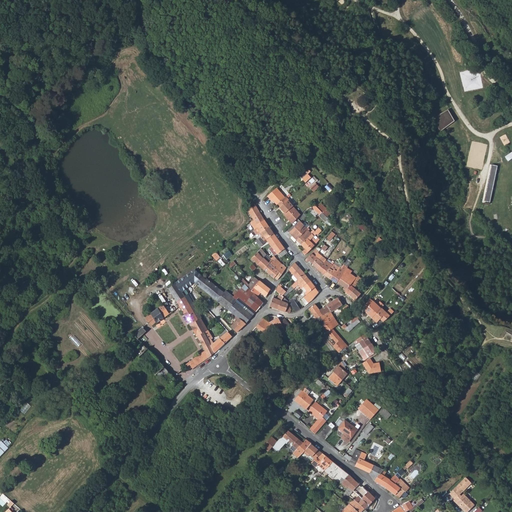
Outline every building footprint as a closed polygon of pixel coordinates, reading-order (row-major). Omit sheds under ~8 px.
[(456,121),(448,109),(434,118),(442,130),(456,121)] [(491,164),(485,197),(491,198),(497,166),(491,164)] [(302,182),(304,184),(310,179),(306,175),(305,174),(299,179),(302,182)] [(315,184),(309,189),(311,191),(313,193),(318,188),(316,185),(315,184)] [(276,206),(284,199),(276,190),(267,198),(272,204),(273,203),(276,206)] [(283,216),(291,226),(300,216),(292,208),(293,207),(285,198),(284,199),(276,206),(284,215),(283,216)] [(322,212),(321,213),(327,218),(330,214),(320,204),(318,207),(322,212)] [(268,227),(259,212),(255,206),(248,212),(252,218),(256,224),(254,226),(253,227),(254,230),(253,230),(257,235),(258,234),(268,227)] [(313,208),(320,215),(321,213),(315,206),(313,208)] [(296,240),(306,229),(307,229),(302,224),(301,223),(298,221),(294,225),(288,232),(291,235),(292,236),(296,240)] [(258,234),(260,237),(264,241),(273,234),(268,227),(258,234)] [(312,235),(306,229),(296,240),(302,245),(312,235)] [(317,234),(315,232),(312,235),(302,245),(305,249),(302,251),(305,255),(309,251),(315,245),(319,240),(320,240),(317,238),(315,240),(313,238),(317,234)] [(268,241),(277,254),(278,254),(284,249),(273,234),(264,241),(260,237),(255,241),(260,247),(268,241)] [(321,249),(318,247),(312,253),(315,255),(321,249)] [(262,248),(257,253),(270,263),(272,260),(271,259),(262,248)] [(229,249),(223,255),(227,259),(233,254),(229,249)] [(287,253),(284,249),(278,254),(281,257),(287,253)] [(251,259),(263,269),(264,270),(270,263),(257,253),(254,256),(251,259)] [(309,260),(313,264),(318,260),(312,254),(311,253),(305,260),(307,262),(309,260)] [(270,263),(264,270),(273,278),(274,278),(277,280),(286,268),(284,266),(280,263),(275,258),(274,256),(271,259),(272,260),(270,263)] [(322,265),(318,260),(313,264),(318,270),(322,265)] [(330,265),(325,261),(324,262),(322,265),(318,270),(324,275),(332,264),(333,263),(332,262),(330,265)] [(294,263),(289,270),(293,275),(292,276),(292,278),(295,282),(297,280),(303,273),(294,263)] [(339,268),(332,264),(324,275),(330,279),(339,268)] [(340,269),(339,268),(330,279),(336,283),(337,282),(347,268),(343,265),(340,269)] [(337,282),(346,289),(356,278),(357,277),(357,275),(356,275),(354,275),(353,276),(350,274),(352,272),(347,268),(337,282)] [(201,276),(195,270),(176,283),(184,298),(188,295),(185,291),(194,283),(195,284),(198,280),(201,276)] [(299,282),(303,287),(309,281),(303,273),(297,280),(295,282),(285,292),(281,295),(283,296),(284,298),(294,289),(293,288),(298,284),(299,282)] [(198,286),(228,310),(236,300),(232,297),(225,291),(223,293),(207,279),(206,279),(205,279),(201,276),(198,280),(195,284),(198,286)] [(247,287),(251,291),(255,286),(258,281),(259,281),(255,278),(247,287)] [(354,288),(360,281),(356,278),(346,289),(344,291),(355,300),(360,294),(354,288)] [(260,292),(266,296),(270,290),(259,281),(258,281),(255,286),(251,291),(257,297),(260,292)] [(304,297),(309,302),(313,299),(319,291),(309,281),(303,287),(309,292),(307,294),(304,297)] [(176,302),(179,307),(186,302),(184,298),(176,283),(170,287),(168,288),(176,302)] [(236,300),(228,310),(238,318),(246,324),(263,303),(257,297),(251,291),(247,287),(244,284),(241,287),(239,285),(235,290),(237,292),(232,297),(236,300)] [(279,286),(278,285),(275,290),(280,294),(281,295),(285,292),(280,287),(281,286),(280,285),(279,286)] [(188,295),(184,298),(186,302),(196,319),(200,318),(201,317),(191,301),(193,300),(196,297),(192,292),(188,295)] [(277,299),(273,297),(270,306),(278,310),(281,300),(283,296),(281,295),(279,299),(277,299)] [(296,311),(301,307),(293,298),(288,302),(296,311)] [(342,304),(338,298),(319,310),(324,315),(330,311),(342,304)] [(286,302),(281,300),(278,310),(290,313),(291,309),(290,308),(291,306),(288,305),(288,303),(286,302)] [(186,365),(189,369),(192,367),(193,368),(208,357),(209,358),(214,353),(202,333),(207,331),(200,318),(196,319),(186,302),(179,307),(189,323),(188,324),(196,337),(197,336),(205,351),(186,365)] [(170,314),(164,304),(146,317),(152,326),(156,323),(170,314)] [(317,320),(324,315),(319,310),(315,304),(309,309),(314,316),(310,319),(312,322),(317,320)] [(382,307),(372,317),(377,322),(381,318),(384,321),(387,319),(390,315),(382,307)] [(330,311),(324,315),(328,322),(334,317),(330,311)] [(317,320),(322,327),(328,322),(324,315),(317,320)] [(333,329),(339,325),(334,317),(328,322),(322,327),(325,330),(327,332),(329,330),(339,342),(342,339),(333,329)] [(230,327),(236,333),(246,324),(238,318),(230,327)] [(269,322),(263,318),(256,327),(264,333),(270,338),(274,332),(273,331),(278,327),(284,333),(287,330),(286,328),(280,323),(278,318),(269,322)] [(284,319),(280,323),(286,328),(289,324),(284,319)] [(146,332),(142,327),(126,343),(138,356),(138,357),(143,363),(149,370),(149,369),(155,376),(164,367),(153,354),(153,355),(147,348),(147,349),(138,339),(146,332)] [(207,331),(202,333),(214,353),(232,336),(228,332),(213,344),(211,339),(212,339),(207,330),(207,331)] [(336,343),(333,346),(339,352),(345,348),(339,342),(329,330),(327,332),(326,333),(336,343)] [(371,343),(365,333),(355,341),(356,344),(358,343),(359,342),(363,348),(364,347),(369,356),(376,352),(371,343)] [(348,346),(342,339),(339,342),(345,348),(346,348),(348,346)] [(366,358),(369,356),(364,347),(363,348),(362,349),(361,349),(366,358)] [(370,359),(362,364),(369,375),(381,372),(379,363),(374,364),(370,359)] [(342,363),(339,366),(348,375),(349,373),(346,369),(342,363)] [(348,375),(339,366),(334,372),(335,373),(329,379),(337,387),(342,381),(348,375)] [(318,381),(322,384),(327,389),(329,387),(324,382),(320,379),(318,381)] [(349,387),(344,394),(347,397),(353,389),(349,387)] [(302,392),(301,391),(293,401),(305,410),(313,401),(306,396),(309,393),(305,389),(302,392)] [(359,409),(371,419),(378,410),(366,400),(359,409)] [(315,403),(307,412),(316,419),(308,429),(314,434),(325,420),(322,418),(326,412),(315,403)] [(391,416),(384,408),(380,412),(387,419),(391,416)] [(301,415),(296,411),(293,415),(299,420),(300,419),(299,418),(301,415)] [(357,429),(344,420),(338,429),(344,434),(341,438),(347,441),(348,440),(349,441),(357,429)] [(373,427),(369,424),(363,431),(367,435),(373,427)] [(327,425),(318,434),(324,439),(332,430),(327,425)] [(287,441),(297,449),(302,443),(287,431),(282,436),(276,441),(271,437),(263,447),(268,452),(273,447),(276,450),(279,450),(286,442),(286,443),(287,441)] [(297,449),(302,453),(304,451),(311,444),(306,440),(302,443),(297,449)] [(311,444),(304,451),(314,459),(322,454),(311,444)] [(347,455),(345,460),(349,462),(349,463),(370,473),(374,466),(365,461),(365,460),(364,459),(366,455),(355,450),(353,455),(350,454),(349,456),(347,455)] [(289,456),(294,461),(298,457),(293,453),(289,456)] [(333,462),(322,454),(314,459),(310,463),(315,467),(318,466),(324,471),(327,468),(333,462)] [(407,469),(413,463),(410,461),(407,464),(397,474),(401,477),(405,472),(404,471),(406,469),(407,469)] [(324,471),(340,483),(348,475),(333,462),(327,468),(324,471)] [(387,470),(385,468),(383,470),(374,466),(370,473),(374,481),(384,487),(394,477),(386,472),(387,470)] [(348,488),(344,493),(345,494),(346,493),(347,494),(346,495),(347,496),(348,495),(359,484),(348,475),(340,483),(346,488),(347,487),(348,488)] [(399,480),(395,476),(394,477),(384,487),(390,491),(399,480)] [(471,483),(466,477),(449,494),(454,499),(453,500),(464,511),(466,511),(474,505),(463,494),(461,496),(460,494),(471,483)] [(402,482),(399,479),(399,480),(390,491),(398,498),(404,491),(405,491),(408,487),(402,482)] [(348,495),(353,499),(353,500),(364,510),(365,509),(375,499),(367,492),(359,484),(348,495)] [(391,511),(406,511),(409,510),(409,511),(411,511),(424,501),(421,499),(412,508),(409,502),(400,506),(391,511)] [(353,500),(349,503),(357,511),(361,511),(364,510),(353,500)] [(417,511),(426,504),(424,501),(411,511),(417,511)] [(357,511),(349,503),(347,506),(340,511),(357,511)]
